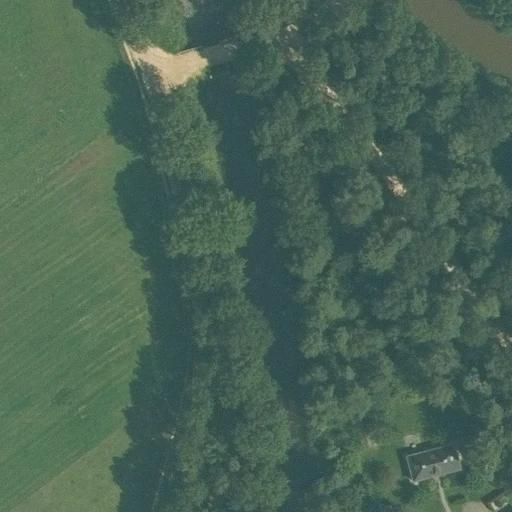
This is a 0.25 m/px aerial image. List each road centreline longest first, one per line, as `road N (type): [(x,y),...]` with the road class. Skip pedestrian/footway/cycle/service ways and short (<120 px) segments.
road 1 (track): [(162,511),(194,408),(203,310),(149,71)]
road 2 (track): [(511,340),(311,70)]
